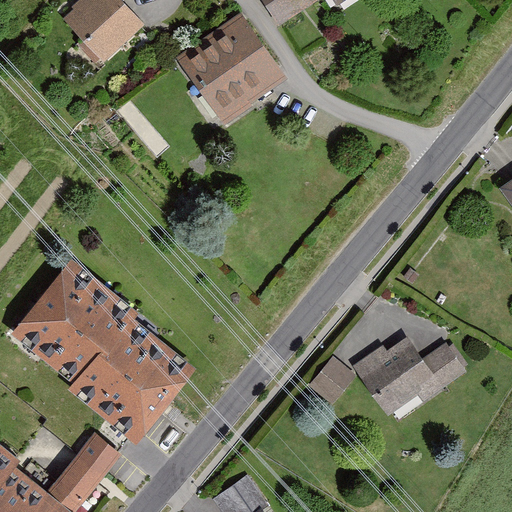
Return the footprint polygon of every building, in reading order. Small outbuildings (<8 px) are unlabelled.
[(124,0),(72,0),(54,18),(103,68),(143,28),(120,5),(124,0)] [(271,0),(287,26),(330,0),(271,0)] [(279,91),(236,21),(177,57),(220,128),(279,91)] [(511,182),(501,191),(511,206),(511,182)] [(140,310),(70,256),(9,334),(76,386),(70,394),(136,446),(192,374),(128,324),(140,310)] [(384,347),(353,366),(393,428),(471,379),(448,342),(423,358),(412,340),(388,354),(384,347)] [(333,356),(309,385),(333,405),(357,376),(333,356)] [(0,441),(0,511),(78,511),(122,458),(96,438),(50,495),(10,464),(17,455),(0,441)] [(272,511),(250,474),(214,495),(223,511),(272,511)]
